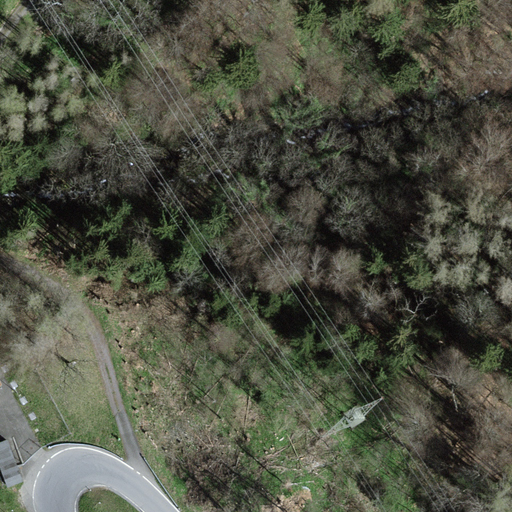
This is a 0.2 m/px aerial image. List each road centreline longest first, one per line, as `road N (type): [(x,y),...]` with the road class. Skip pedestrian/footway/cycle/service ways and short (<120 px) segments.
road 1 (track): [(133,488),(126,432),(85,320),(0,260)]
road 2 (tertiary): [(54,511),(58,481),(82,468),(116,477),(158,511)]
